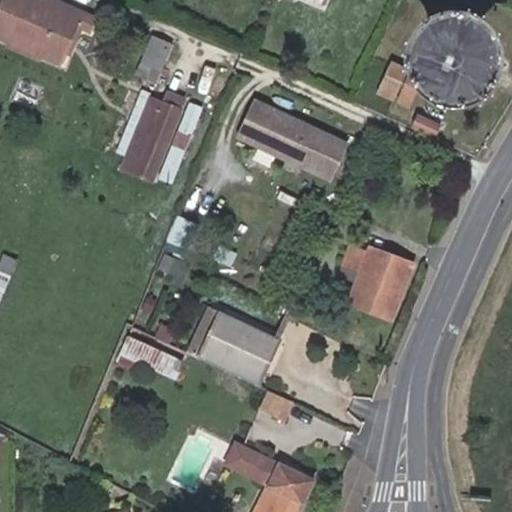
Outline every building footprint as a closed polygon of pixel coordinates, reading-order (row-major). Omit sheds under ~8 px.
[(6,0),(0,0),(0,24),(11,29),(18,10),(5,4),(6,0)] [(272,0),(293,9),(296,0),(319,0),(329,4),(330,0),(272,0)] [(66,21),(26,4),(14,33),(65,55),(81,18),(69,13),(66,21)] [(452,27),(451,16),(438,17),(439,28),(452,27)] [(157,84),(173,45),(154,37),(138,77),(157,84)] [(463,45),(457,42),(451,41),(445,43),(439,46),(435,50),(432,56),(432,63),(434,69),(437,74),(442,79),(449,81),(455,80),(461,78),(466,74),(470,69),(472,62),(471,55),(468,50),(463,45)] [(404,67),(390,61),(379,85),(392,92),(404,67)] [(408,99),(420,74),(408,69),(396,94),(408,99)] [(392,92),(379,85),(376,90),(390,96),(392,92)] [(118,151),(128,155),(151,98),(141,94),(118,151)] [(406,103),(408,99),(396,94),(394,98),(406,103)] [(151,98),(128,155),(158,167),(180,110),(151,98)] [(193,132),(199,103),(183,100),(177,128),(193,132)] [(347,144),(257,102),(240,136),(331,179),(347,144)] [(434,136),(439,124),(415,114),(410,126),(434,136)] [(309,220),(333,232),(339,216),(316,205),(309,220)] [(192,224),(177,217),(167,241),(183,247),(192,224)] [(360,271),(356,282),(348,303),(392,320),(414,266),(369,248),(366,255),(351,249),(345,264),(360,271)] [(18,260),(4,254),(0,262),(0,271),(11,276),(18,260)] [(340,276),(356,282),(360,271),(345,264),(340,276)] [(187,352),(252,383),(274,335),(209,306),(187,352)] [(169,376),(176,360),(129,339),(119,362),(135,370),(139,361),(169,376)] [(267,389),(260,409),(288,422),(296,403),(267,389)] [(279,465),(235,443),(225,465),(267,488),(279,465)] [(279,465),(267,488),(255,511),(294,511),(299,502),(303,504),(313,482),(279,465)]
